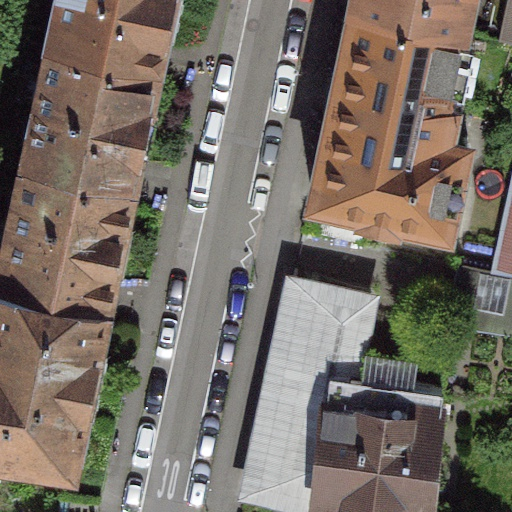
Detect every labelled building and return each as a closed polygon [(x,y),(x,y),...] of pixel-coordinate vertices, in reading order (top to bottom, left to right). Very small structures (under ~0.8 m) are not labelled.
[(158,64),(171,0),(59,0),(50,41),(158,64)] [(355,0),(354,5),(453,26),(459,0),(355,0)] [(354,5),(313,197),(452,227),(471,138),(452,134),(458,104),(447,101),(462,28),(453,26),(354,5)] [(132,180),(158,64),(50,41),(25,157),(132,180)] [(107,299),(132,180),(25,157),(1,274),(107,299)] [(511,276),(511,184),(493,272),(511,276)] [(511,312),(511,276),(493,272),(467,265),(457,305),(511,312)] [(0,460),(4,461),(6,447),(74,459),(107,299),(1,274),(0,279),(0,460)] [(357,376),(374,297),(295,280),(272,387),(330,399),(351,404),(357,376)] [(317,511),(430,511),(445,389),(357,376),(351,404),(330,399),(319,505),(317,511)] [(319,505),(330,399),(272,387),(249,490),(319,505)]
